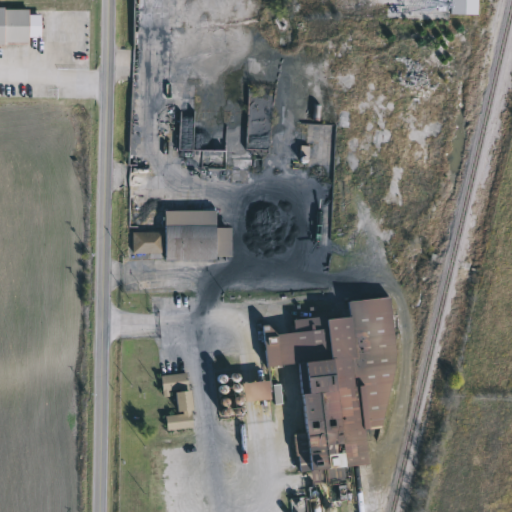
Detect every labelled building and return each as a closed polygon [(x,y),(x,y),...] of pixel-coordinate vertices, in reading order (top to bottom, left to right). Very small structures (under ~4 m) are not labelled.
[(0,45),(0,9),(27,9),(27,15),(38,15),(38,38),(27,38),(27,45),(0,45)] [(163,259),(163,253),(129,252),(129,231),(162,231),(163,210),(213,210),(213,227),(229,227),(228,259),(163,259)] [(297,364),(264,366),(261,329),(269,329),(270,334),(291,332),(290,319),(347,315),(346,300),(385,297),(393,428),(362,430),(364,465),(342,466),(343,482),(309,485),(308,472),(295,472),(293,434),(301,433),(297,364)] [(191,428),(165,430),(163,416),(175,415),(174,395),(160,396),(159,374),(186,372),(191,428)] [(241,401),(240,381),(267,381),(267,400),(241,401)]
